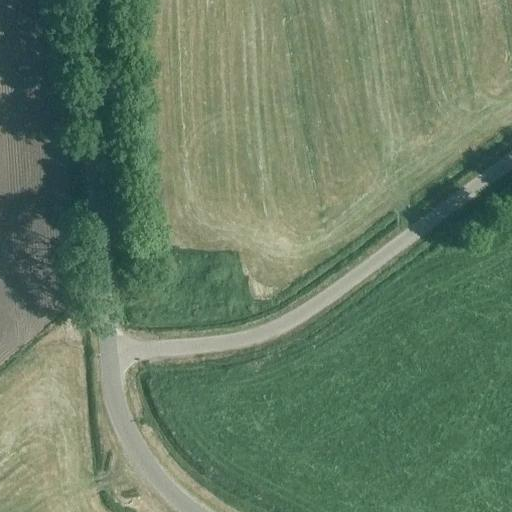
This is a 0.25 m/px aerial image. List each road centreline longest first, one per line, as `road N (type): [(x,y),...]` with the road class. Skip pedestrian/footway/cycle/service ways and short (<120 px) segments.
road 1 (unclassified): [(108,353),(231,343),(285,324),(511,159)]
road 2 (tertiary): [(108,353),(82,0)]
road 3 (tertiary): [(190,511),(127,438),(108,353)]
